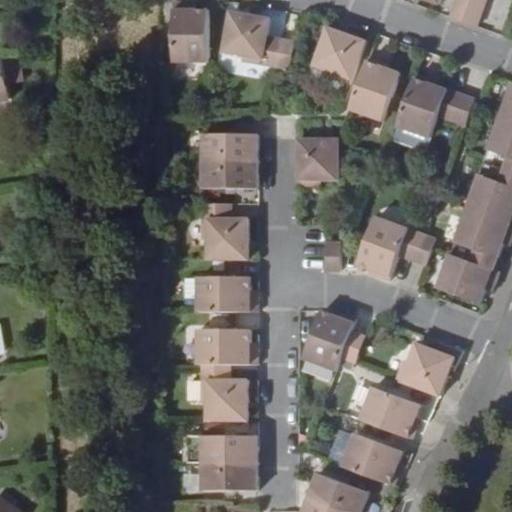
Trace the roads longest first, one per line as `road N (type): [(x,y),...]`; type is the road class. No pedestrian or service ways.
road 1 (residential): [(278,284),(349,284),(504,342)]
road 2 (residential): [(278,284),(279,479)]
road 3 (residential): [(511,57),(366,7)]
road 4 (residential): [(278,143),(278,284)]
road 5 (residential): [(475,403),(422,511)]
